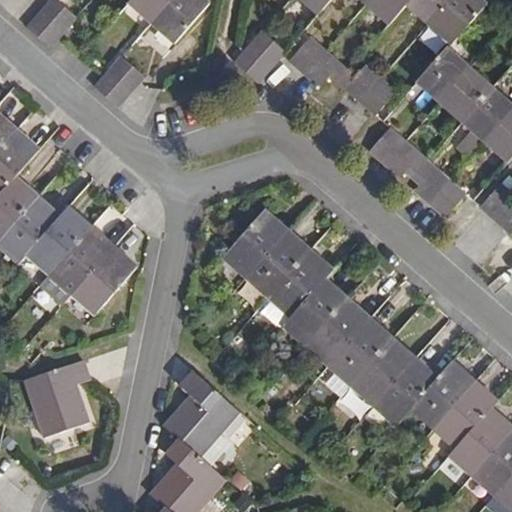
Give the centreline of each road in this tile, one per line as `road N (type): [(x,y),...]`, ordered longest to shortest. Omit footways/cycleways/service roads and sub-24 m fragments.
road 1 (residential): [(511,330),(320,168),(267,142),(166,172)]
road 2 (residential): [(166,172),(178,216),(160,319),(128,485),(104,511)]
road 3 (residential): [(0,34),(166,172)]
